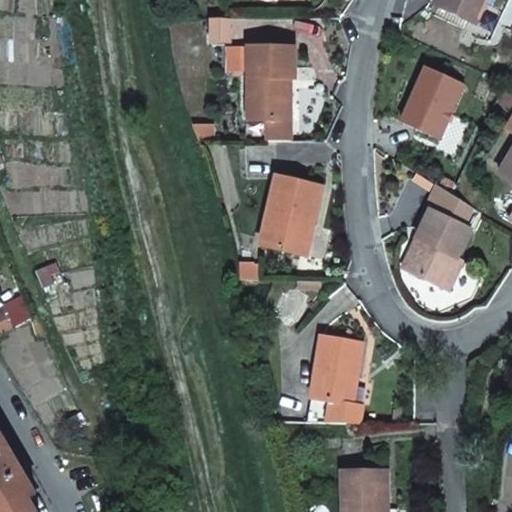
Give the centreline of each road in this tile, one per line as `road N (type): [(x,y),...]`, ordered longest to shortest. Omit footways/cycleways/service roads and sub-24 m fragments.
road 1 (residential): [(451,347),(400,326),(372,277),(354,136),(375,0)]
road 2 (residential): [(451,347),(456,511)]
road 3 (residential): [(62,511),(0,387)]
